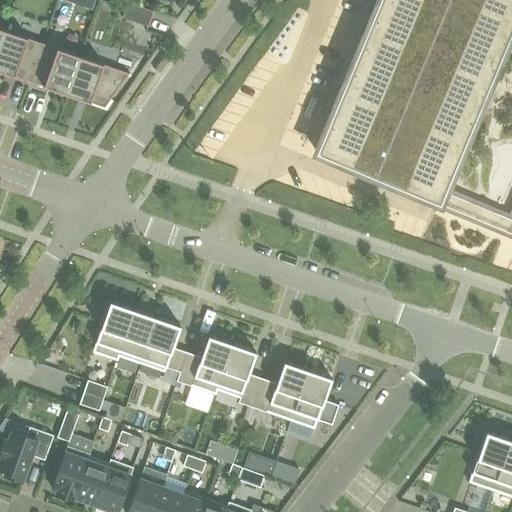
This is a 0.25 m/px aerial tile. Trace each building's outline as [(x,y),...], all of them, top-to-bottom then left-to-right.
[(80,0),(78,8),(90,12),(94,0),(80,0)] [(511,0),(378,0),(316,150),(317,151),(317,153),(437,203),(476,219),(477,219),(482,207),(482,206),(481,207),(444,191),(511,26),(511,217),(507,229),(504,228),(505,228),(504,228),(503,230),(504,230),(511,233),(511,0)] [(127,2),(121,17),(148,26),(153,11),(127,2)] [(0,71),(28,81),(42,42),(4,29),(0,40),(0,71)] [(28,81),(66,94),(80,55),(42,42),(28,81)] [(80,55),(66,94),(104,107),(129,72),(122,70),(80,55)] [(116,360),(133,309),(109,301),(92,351),(116,360)] [(140,363),(156,317),(133,309),(116,360),(117,360),(119,356),(140,363)] [(186,352),(172,347),(180,325),(156,317),(140,363),(164,371),(166,367),(180,371),(186,352)] [(190,385),(214,394),(232,343),(208,335),(200,356),(186,352),(180,371),(176,380),(190,385)] [(255,351),(232,343),(214,394),(215,394),(217,390),(240,397),(238,402),(252,407),(262,378),(248,373),(255,351)] [(266,412),(290,420),(307,369),(283,361),(276,382),(262,378),(252,407),(266,412)] [(331,377),(307,369),(290,420),(314,428),(317,419),(331,424),(338,404),(324,399),(331,377)] [(83,391),(102,398),(106,386),(87,379),(83,391)] [(98,410),(102,398),(83,391),(79,403),(98,410)] [(66,409),(57,437),(68,441),(78,414),(66,409)] [(107,431),(111,420),(102,416),(98,428),(107,431)] [(0,457),(1,458),(0,461),(0,468),(5,471),(4,474),(22,480),(31,455),(44,459),(53,435),(29,426),(26,435),(11,430),(8,440),(4,439),(0,450),(0,457)] [(130,434),(121,430),(117,442),(126,445),(130,434)] [(492,490),(509,439),(485,431),(468,481),(492,490)] [(511,496),(511,440),(509,439),(492,490),(511,496)] [(72,499),(88,453),(66,445),(51,487),(57,489),(55,493),(72,499)] [(171,461),(175,450),(165,446),(161,458),(171,461)] [(89,453),(88,453),(72,499),(73,499),(74,496),(95,503),(110,458),(108,463),(88,456),(89,453)] [(196,457),(187,454),(183,466),(192,469),(196,457)] [(192,469),(202,472),(206,461),(196,457),(192,469)] [(133,467),(110,458),(95,503),(117,511),(133,467)] [(227,475),(237,478),(241,467),(231,463),(227,475)] [(241,467),(237,479),(259,487),(264,475),(241,467)] [(127,511),(152,511),(161,487),(139,479),(127,511)] [(182,495),(161,487),(152,511),(176,511),(184,490),(183,490),(182,495)] [(200,511),(205,498),(184,490),(176,511),(200,511)] [(224,511),(228,501),(226,505),(205,498),(200,511),(224,511)] [(249,511),(251,509),(228,501),(224,511),(249,511)]
